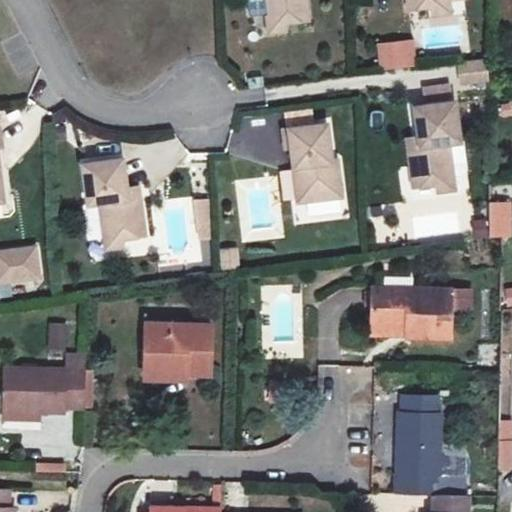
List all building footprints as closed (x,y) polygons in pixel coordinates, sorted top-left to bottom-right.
[(243,0),(244,4),(256,3),(260,42),(276,40),(299,37),(295,0),(243,0)] [(398,0),(401,32),(424,31),(441,30),(438,0),(398,0)] [(441,30),(424,31),(424,39),(441,38),(441,30)] [(276,40),(260,42),(261,49),(277,48),(276,40)] [(486,60),(456,62),(457,88),(488,86),(486,60)] [(473,88),(448,90),(449,108),(474,106),(473,88)] [(399,170),(388,171),(391,210),(414,208),(431,207),(431,202),(440,201),(445,196),(443,166),(439,167),(435,127),(395,131),(398,161),(399,170)] [(309,182),(306,145),(263,149),(264,167),(270,167),(272,186),(278,186),(281,221),(318,217),(315,181),(309,182)] [(398,161),(387,163),(388,171),(399,170),(398,161)] [(101,173),(62,177),(66,216),(77,215),(81,254),(98,252),(121,250),(117,210),(106,211),(105,204),(101,173)] [(278,186),(272,186),(275,222),(281,221),(278,186)] [(208,258),(207,199),(166,199),(167,259),(208,258)] [(511,237),(510,202),(487,202),(487,220),(473,220),(473,238),(511,237)] [(105,204),(106,211),(117,210),(116,203),(105,204)] [(431,207),(414,208),(415,216),(432,214),(431,207)] [(38,246),(0,248),(0,285),(41,283),(38,246)] [(98,252),(81,254),(82,262),(99,260),(98,252)] [(511,287),(503,288),(504,306),(511,305),(511,287)] [(351,300),(346,337),(380,342),(379,350),(378,354),(422,357),(426,308),(351,300)] [(36,325),(35,350),(49,351),(51,326),(36,325)] [(198,378),(201,329),(140,326),(135,368),(172,373),(174,377),(198,378)] [(344,347),(379,350),(380,342),(346,337),(344,347)] [(70,412),(75,355),(53,353),(50,370),(0,367),(0,412),(26,415),(47,417),(48,411),(70,412)] [(172,383),(174,377),(172,373),(135,368),(133,380),(172,383)] [(511,443),(511,381),(501,382),(507,444),(511,443)] [(472,396),(494,397),(495,383),(473,382),(472,396)] [(0,412),(0,420),(25,423),(26,415),(0,412)] [(414,486),(421,425),(374,421),(369,485),(414,486)] [(19,460),(19,467),(47,469),(48,462),(19,460)] [(204,511),(204,510),(131,501),(131,508),(121,508),(120,511),(204,511)]
